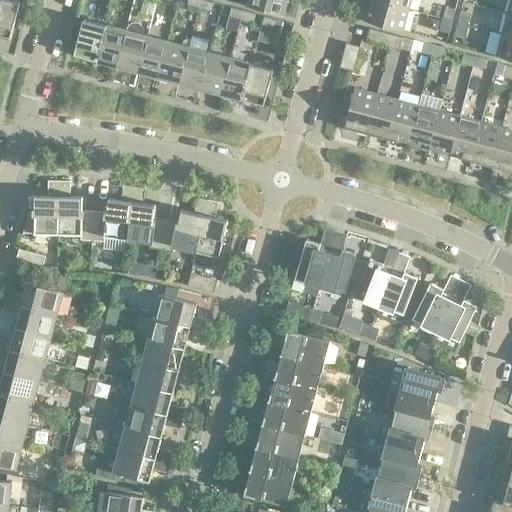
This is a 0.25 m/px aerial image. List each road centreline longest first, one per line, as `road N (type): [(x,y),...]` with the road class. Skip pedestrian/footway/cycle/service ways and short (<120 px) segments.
road 1 (residential): [(191,511),(282,179)]
road 2 (residential): [(282,179),(151,144),(20,129)]
road 3 (residential): [(511,266),(401,214),(282,179)]
road 4 (residential): [(464,511),(511,304)]
road 5 (residential): [(282,179),(328,0)]
road 6 (residential): [(20,129),(54,0)]
